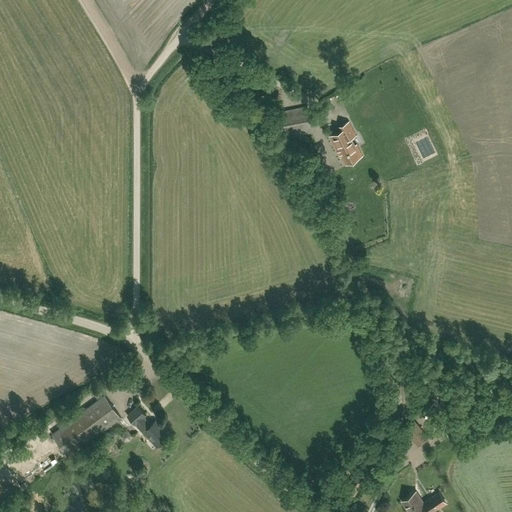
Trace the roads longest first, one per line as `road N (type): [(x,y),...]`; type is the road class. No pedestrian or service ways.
road 1 (track): [(392,470),(403,401),(399,371),(353,263),(333,176)]
road 2 (unclassified): [(314,511),(129,340)]
road 3 (unclassified): [(129,340),(136,319),(137,104)]
road 4 (unclassified): [(129,340),(0,299)]
